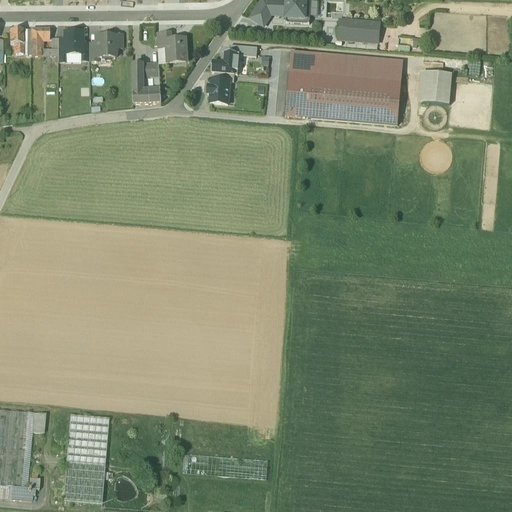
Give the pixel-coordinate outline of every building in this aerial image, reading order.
[(304,21),(285,20),(285,25),(309,26),(311,0),(306,0),(304,21)] [(306,0),(301,0),(286,0),(286,3),(286,18),(285,20),(304,21),(306,0)] [(263,1),(251,20),(263,28),(271,17),(263,1)] [(286,3),(263,1),(271,17),(286,18),(286,3)] [(379,26),(339,22),(338,42),(378,46),(379,26)] [(23,32),(10,32),(10,47),(23,46),(23,32)] [(31,32),(23,32),(23,46),(23,56),(31,56),(31,32)] [(49,43),(48,32),(31,32),(31,56),(31,58),(41,58),(41,52),(42,52),(42,43),(49,43)] [(82,34),(64,34),(64,41),(64,56),(65,56),(80,56),(82,56),(82,45),(82,34)] [(185,41),(171,42),(171,35),(166,36),(167,49),(168,64),(186,63),(185,41)] [(115,38),(96,39),(97,45),(97,60),(98,60),(110,59),(112,61),(115,60),(117,58),(117,55),(115,53),(115,50),(123,50),(122,36),(115,36),(115,38)] [(166,36),(156,36),(157,50),(167,49),(166,36)] [(89,45),(82,45),(82,56),(80,56),(80,63),(89,63),(89,45)] [(97,45),(89,45),(89,63),(98,63),(98,60),(97,60),(97,45)] [(23,56),(23,46),(10,47),(10,56),(23,56)] [(229,48),(229,55),(240,56),(239,59),(256,60),(257,50),(229,48)] [(402,63),(290,53),(284,117),(396,127),(402,63)] [(212,64),(211,75),(214,76),(234,77),(238,77),(239,59),(240,56),(229,55),(222,54),(221,64),(212,64)] [(158,65),(143,66),(143,79),(143,80),(154,79),(159,79),(158,65)] [(143,66),(132,67),(133,78),(143,79),(143,66)] [(47,84),(57,83),(57,68),(47,68),(47,84)] [(449,107),(452,77),(420,75),(418,105),(449,107)] [(234,77),(214,76),(214,82),(230,83),(230,85),(234,85),(234,77)] [(156,91),(143,92),(143,80),(143,79),(133,78),(133,107),(161,105),(160,91),(156,91)] [(214,82),(212,82),(211,89),(208,89),(207,97),(210,97),(210,105),(228,107),(230,85),(230,83),(214,82)] [(46,416),(0,412),(0,501),(27,503),(28,494),(32,494),(33,491),(28,491),(33,435),(44,436),(46,416)] [(109,422),(70,418),(63,502),(102,505),(109,422)] [(268,464),(184,457),(182,476),(265,483),(268,464)]
